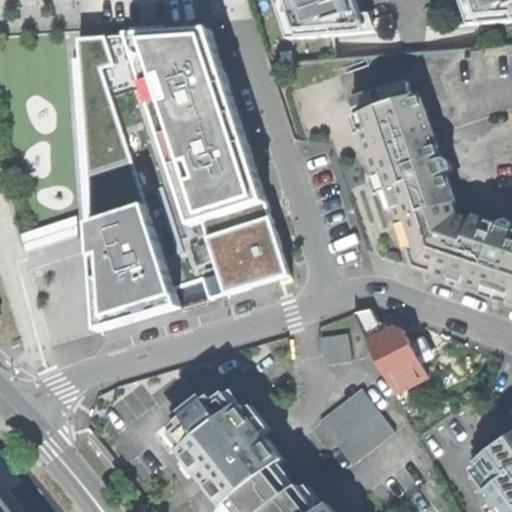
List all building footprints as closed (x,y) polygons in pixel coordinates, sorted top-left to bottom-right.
[(278,0),(292,39),(372,33),(360,0),(278,0)] [(511,0),(463,0),(472,25),(511,21),(511,0)] [(217,30),(125,34),(193,232),(209,227),(275,209),(217,30)] [(125,34),(77,37),(97,332),(230,295),(209,227),(193,232),(125,34)] [(473,61),(484,59),(484,53),(472,54),(473,61)] [(511,223),(511,224),(508,224),(504,225),(503,229),(477,220),(475,224),(460,219),(456,207),(459,205),(450,177),(453,175),(454,174),(455,170),(453,166),(450,164),(445,165),(427,111),(421,114),(410,85),(356,103),(387,197),(394,195),(398,205),(419,269),(489,292),(494,276),(499,277),(506,280),(503,291),(511,294),(511,223)] [(297,276),(275,209),(209,227),(230,295),(297,276)] [(372,312),(355,315),(397,394),(429,377),(420,360),(410,342),(393,351),(372,312)] [(326,365),(352,362),(348,335),(322,338),(326,365)] [(319,423),(336,444),(347,436),(358,427),(367,420),(379,411),(362,389),(319,423)] [(234,511),(270,511),(295,492),(277,470),(287,462),(242,406),(239,409),(227,395),(217,403),(212,398),(180,423),(184,428),(173,437),(201,473),(198,476),(204,484),(214,496),(219,492),(234,511)] [(395,432),(379,411),(367,420),(384,441),(395,432)] [(374,448),(384,441),(367,420),(358,427),(374,448)] [(363,456),(374,448),(358,427),(347,436),(363,456)] [(353,465),(363,456),(347,436),(336,444),(353,465)] [(511,511),(511,438),(478,463),(486,474),(495,487),(487,492),(485,494),(497,511),(511,511)] [(478,479),(487,492),(495,487),(486,474),(478,479)] [(320,511),(301,488),(295,492),(270,511),(320,511)] [(0,511),(12,511),(0,495),(0,511)]
